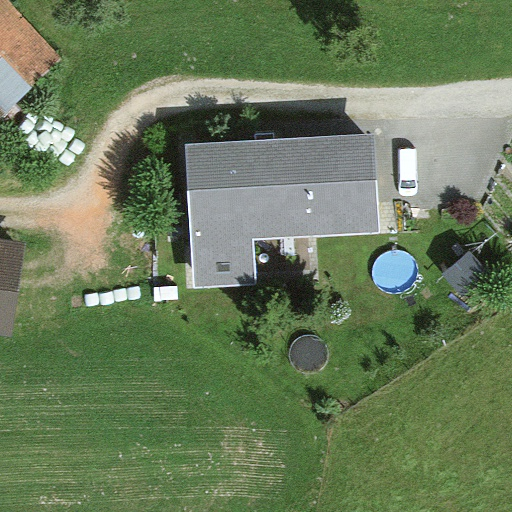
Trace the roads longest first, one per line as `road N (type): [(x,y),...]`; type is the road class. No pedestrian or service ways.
road 1 (residential): [(184,107),(511,91)]
road 2 (track): [(184,107),(128,129),(82,188),(60,203),(0,216)]
